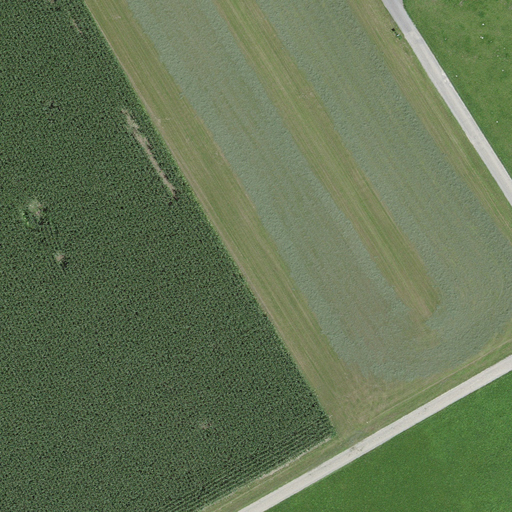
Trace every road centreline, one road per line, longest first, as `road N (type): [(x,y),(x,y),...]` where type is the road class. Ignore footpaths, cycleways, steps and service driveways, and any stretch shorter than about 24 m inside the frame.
road 1 (track): [(255,511),(511,364)]
road 2 (track): [(393,0),(511,192)]
